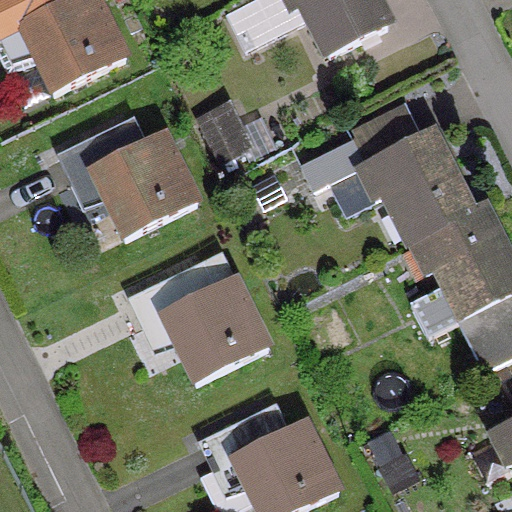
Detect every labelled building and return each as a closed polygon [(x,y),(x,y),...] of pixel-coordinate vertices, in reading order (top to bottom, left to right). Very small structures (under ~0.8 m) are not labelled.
[(32,69),(48,101),(120,66),(87,0),(79,0),(52,14),(44,0),(14,0),(0,7),(0,71),(4,78),(32,69)] [(292,0),(324,62),(381,33),(364,0),(292,0)] [(244,154),(222,109),(195,123),(217,168),(244,154)] [(66,190),(88,180),(119,246),(191,210),(157,142),(123,159),(111,133),(56,160),(69,186),(65,188),(66,190)] [(406,251),(475,216),(476,216),(475,214),(463,220),(424,141),(363,172),(349,145),(296,171),(309,198),(355,175),(356,178),(367,173),(406,251)] [(511,287),(476,216),(475,216),(406,251),(407,252),(419,246),(457,323),(454,324),(482,379),(511,363),(511,287)] [(262,355),(216,261),(128,304),(140,330),(136,332),(137,334),(158,324),(190,390),(262,355)] [(265,447),(253,421),(198,448),(210,474),(206,476),(207,478),(229,468),(250,511),(304,511),(332,498),(299,430),(265,447)] [(489,443),(500,437),(511,459),(511,428),(487,441),(489,443)] [(376,471),(397,461),(385,436),(364,446),(376,471)]
